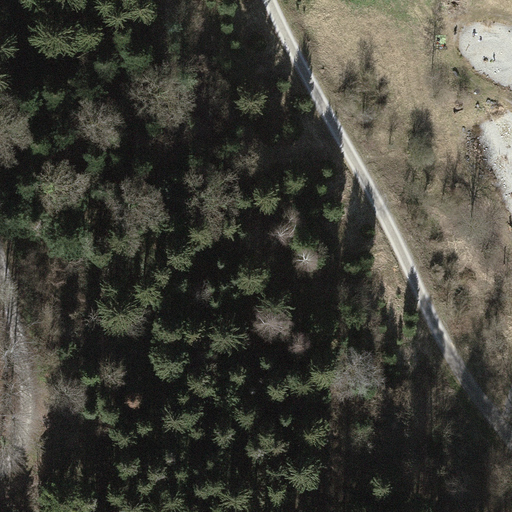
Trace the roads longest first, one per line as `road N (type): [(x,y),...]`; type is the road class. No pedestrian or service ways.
road 1 (track): [(511,437),(463,373),(268,0)]
road 2 (track): [(0,258),(27,405),(23,436),(0,467)]
